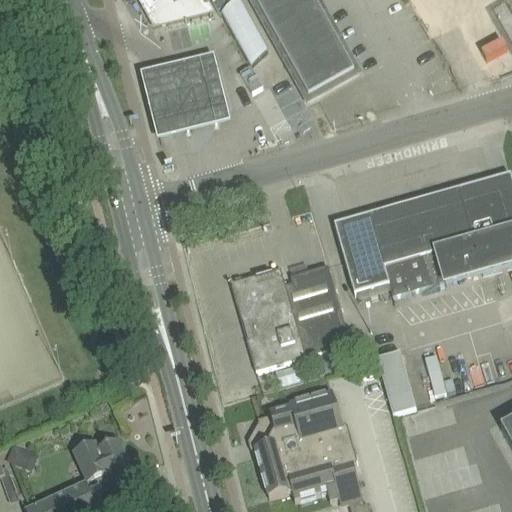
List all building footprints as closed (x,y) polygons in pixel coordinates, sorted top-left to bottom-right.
[(140,0),(156,29),(214,14),(206,0),(140,0)] [(222,0),(214,5),(224,23),(238,0),(222,0)] [(314,0),(254,0),(309,98),(355,73),(314,0)] [(218,61),(145,78),(161,145),(234,127),(218,61)] [(248,69),(237,75),(249,96),(259,90),(248,69)] [(483,278),(511,269),(511,179),(511,178),(335,229),(355,299),(390,289),(393,301),(483,275),(483,278)] [(232,288),(257,376),(351,350),(329,271),(292,281),(294,288),(287,290),(282,274),(232,288)] [(417,412),(401,355),(378,362),(394,419),(417,412)] [(259,424),(260,427),(264,440),(258,442),(261,452),(256,453),(270,502),(293,495),(296,506),(328,497),(331,506),(350,500),(353,511),(369,511),(368,507),(365,508),(362,496),(364,496),(357,473),(360,472),(348,433),(346,433),(335,395),(310,403),(291,408),(292,412),(271,418),(272,420),(259,424)] [(511,426),(502,432),(511,450),(511,426)] [(121,444),(101,453),(97,446),(74,456),(88,486),(32,511),(109,511),(101,494),(113,489),(135,479),(125,457),(126,456),(123,449),(122,447),(121,444)] [(22,465),(23,461),(27,453),(14,448),(7,464),(14,467),(17,468),(22,465)]
